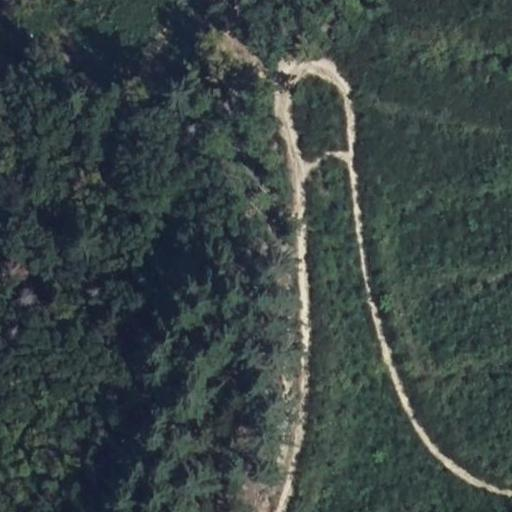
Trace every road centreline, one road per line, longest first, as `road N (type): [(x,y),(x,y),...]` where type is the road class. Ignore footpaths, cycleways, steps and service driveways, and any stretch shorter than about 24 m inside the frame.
road 1 (track): [(285,70),(318,66),(349,95),(363,236),(402,398),(460,472),(496,494),(511,494)]
road 2 (track): [(276,511),(301,412),(303,243),(298,172),(281,112),(285,70)]
